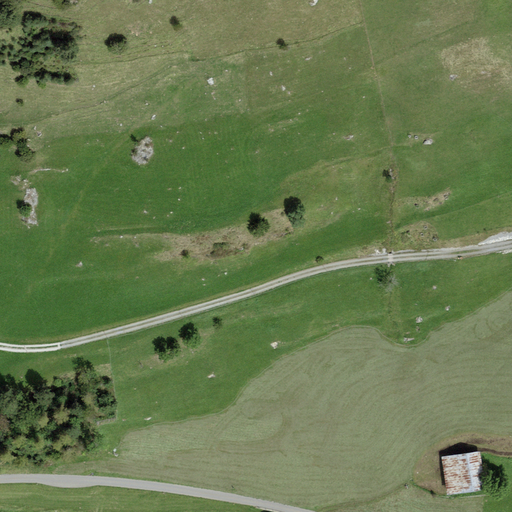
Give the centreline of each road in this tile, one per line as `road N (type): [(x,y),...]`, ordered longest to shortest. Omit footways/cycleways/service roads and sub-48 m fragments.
road 1 (track): [(0,346),(84,341),(334,266),(511,244)]
road 2 (unclassified): [(0,479),(156,486),(301,511)]
road 3 (track): [(320,511),(434,476)]
